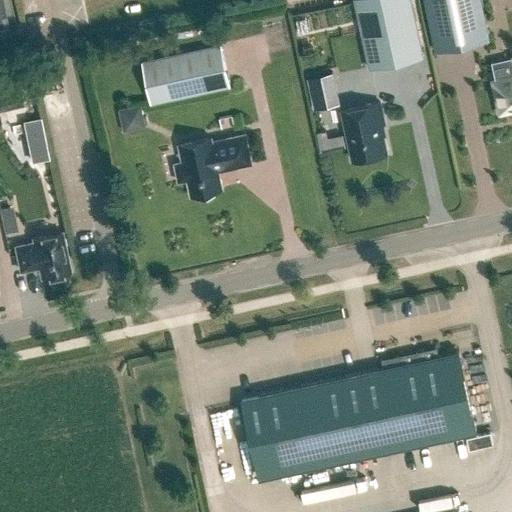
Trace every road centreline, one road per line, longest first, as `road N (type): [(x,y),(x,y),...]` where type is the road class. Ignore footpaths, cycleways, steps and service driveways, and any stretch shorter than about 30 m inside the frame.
road 1 (tertiary): [(511,225),(122,308)]
road 2 (residential): [(122,308),(52,0)]
road 3 (tertiary): [(122,308),(0,335)]
